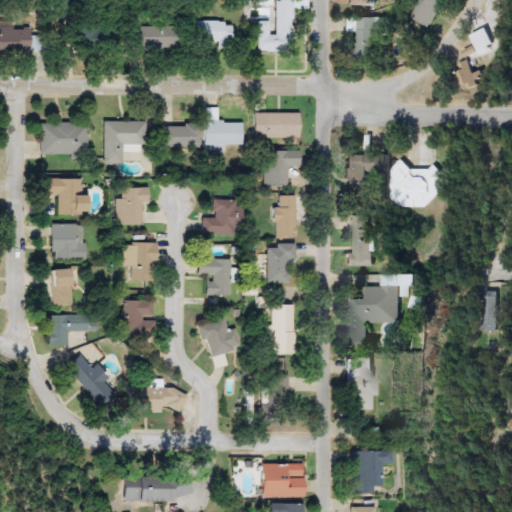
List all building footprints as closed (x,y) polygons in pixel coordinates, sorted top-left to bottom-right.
[(256,53),(256,21),(267,21),(267,35),(274,35),(274,0),(306,0),(306,9),(290,9),(291,53),(256,53)] [(447,0),(434,29),(412,19),(420,0),(447,0)] [(345,33),(345,17),(378,17),(378,64),(359,63),(359,33),(345,33)] [(230,22),(230,44),(195,44),(195,22),(230,22)] [(133,26),(177,26),(177,50),(133,50),(133,26)] [(113,50),(74,50),(74,28),(113,28),(113,50)] [(0,29),(29,29),(29,38),(36,38),(36,52),(0,52),(0,29)] [(458,68),(472,60),(482,78),(481,78),(489,93),(477,100),(458,68)] [(299,139),(253,139),(253,113),(299,113),(299,139)] [(142,122),(142,150),(122,150),(122,164),(102,164),(102,122),(142,122)] [(224,152),(203,152),(203,122),(241,122),(241,147),(224,147),(224,152)] [(38,123),(85,123),(85,156),(38,156),(38,123)] [(199,126),(199,148),(161,148),(161,126),(199,126)] [(287,188),(262,188),(262,152),(299,152),(299,167),(287,167),(287,188)] [(345,155),(380,155),(380,191),(345,191),(345,155)] [(402,166),(443,168),(441,208),(400,206),(402,166)] [(56,195),(43,195),(43,180),(85,180),(85,215),(56,215),(56,195)] [(141,225),(113,225),(113,198),(117,198),(117,189),(148,189),(148,203),(141,203),(141,225)] [(294,196),(294,237),(274,237),(274,208),(277,208),(277,196),(294,196)] [(211,219),(211,201),(241,201),(241,235),(200,235),(200,219),(211,219)] [(353,215),(375,215),(375,257),(353,257),(353,215)] [(346,228),(332,229),(331,219),(345,217),(346,228)] [(83,261),(50,261),(51,225),(83,225),(83,261)] [(155,244),(155,282),(129,282),(129,268),(121,268),(121,244),(155,244)] [(266,283),(266,245),(291,245),(291,283),(266,283)] [(205,296),(205,276),(196,276),(196,259),(229,260),(229,296),(205,296)] [(52,270),(72,270),(72,308),(52,308),(52,270)] [(405,286),(405,322),(369,322),(369,350),(346,350),(346,295),(370,295),(370,286),(405,286)] [(500,291),(500,331),(480,331),(480,291),(500,291)] [(418,308),(418,295),(432,295),(432,308),(418,308)] [(152,302),(152,337),(121,337),(121,302),(152,302)] [(293,355),(269,355),(269,304),(293,304),(293,355)] [(67,332),(67,347),(47,347),(47,316),(95,316),(95,332),(67,332)] [(205,340),(201,341),(197,325),(229,317),(237,349),(209,356),(205,340)] [(107,379),(103,382),(114,395),(99,408),(66,369),(80,357),(91,369),(96,365),(107,379)] [(377,359),(377,409),(348,410),(348,359),(377,359)] [(267,374),(288,374),(288,419),(267,419),(267,374)] [(182,411),(162,410),(162,412),(131,410),(132,386),(148,387),(148,379),(162,380),(162,389),(183,390),(182,411)] [(384,487),(375,486),(375,496),(349,496),(349,450),(394,451),(394,465),(384,465),(384,487)] [(261,497),(261,464),(304,464),(304,497),(261,497)] [(124,501),(124,476),(190,475),(191,500),(124,501)]
